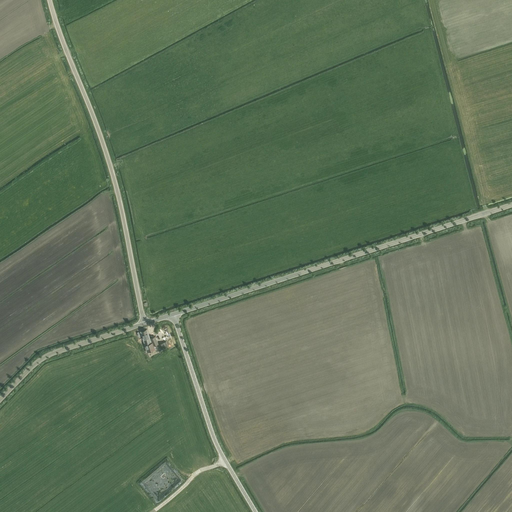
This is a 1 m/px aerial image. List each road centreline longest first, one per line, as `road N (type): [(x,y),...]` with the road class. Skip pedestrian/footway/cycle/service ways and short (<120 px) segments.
road 1 (tertiary): [(173,314),(511,205)]
road 2 (tertiary): [(144,323),(108,163),(48,0)]
road 3 (unclassified): [(255,511),(220,454),(173,314)]
road 4 (tertiary): [(0,400),(47,355),(144,323)]
